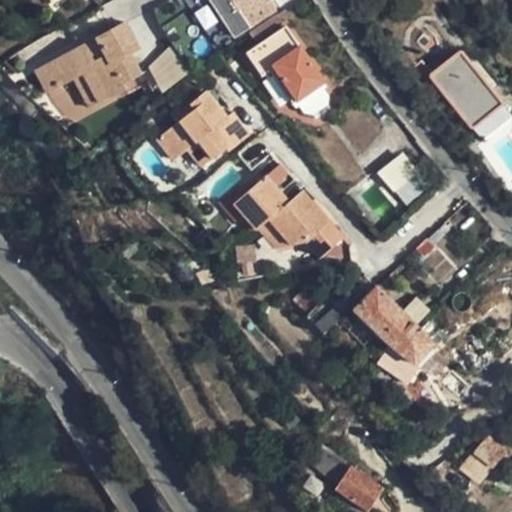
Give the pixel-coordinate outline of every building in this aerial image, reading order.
[(252,26),(273,12),(265,0),(227,0),(232,7),(241,21),(247,29),(252,26)] [(233,26),(241,21),(232,7),(223,12),(233,26)] [(323,80),(284,25),(246,52),(259,74),(269,68),(292,103),(323,80)] [(43,108),(67,91),(76,86),(93,112),(147,76),(114,28),(27,84),(43,108)] [(175,44),(146,63),(164,89),(192,70),(175,44)] [(429,73),(451,100),(455,97),(459,103),(455,106),(472,125),(501,101),(459,50),(429,73)] [(76,86),(67,91),(84,118),(93,112),(76,86)] [(175,165),(189,153),(200,143),(217,162),(228,153),(230,154),(252,135),(234,114),(228,119),(206,95),(190,109),(194,114),(158,146),(175,165)] [(455,97),(451,100),(455,106),(459,103),(455,97)] [(200,143),(189,153),(206,172),(217,162),(200,143)] [(413,175),(398,157),(378,173),(393,191),(413,175)] [(265,228),(303,195),(279,166),(265,178),(244,198),(251,205),(241,214),(257,233),(261,232),(265,228)] [(330,226),(303,195),(265,228),(273,239),(279,233),(293,250),(308,246),(330,226)] [(251,205),(244,198),(233,205),(241,214),(251,205)] [(265,228),(261,232),(281,255),(293,250),(279,233),(273,239),(265,228)] [(399,333),(409,323),(374,286),(351,309),(378,338),(391,325),(399,333)] [(430,345),(409,323),(399,333),(391,325),(378,338),(389,349),(410,363),(430,345)] [(436,404),(405,384),(398,394),(429,414),(436,404)] [(493,435),(465,468),(482,482),(510,450),(493,435)] [(385,486),(353,465),(338,488),(369,509),(385,486)]
